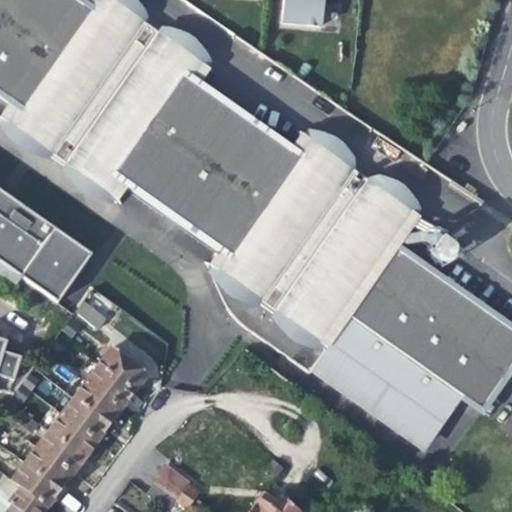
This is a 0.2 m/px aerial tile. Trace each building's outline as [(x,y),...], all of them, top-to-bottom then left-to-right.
[(0,0),(0,68),(22,83),(7,104),(0,114),(0,124),(53,162),(119,207),(128,195),(142,174),(237,235),(221,258),(211,273),(244,296),(231,314),(234,317),(233,318),(243,329),(252,337),(269,349),(315,381),(316,379),(321,372),(435,452),(467,402),(511,334),(511,332),(392,249),(417,213),(299,131),(275,166),(184,102),(207,67),(111,0),(79,0),(66,19),(38,0),(0,0)] [(281,0),(280,25),(319,28),(321,0),(281,0)] [(0,99),(7,104),(22,83),(0,68),(0,99)] [(173,226),(221,258),(237,235),(142,174),(128,195),(173,226)] [(56,303),(91,255),(5,194),(0,190),(0,263),(21,278),(56,303)] [(0,275),(15,286),(21,278),(0,263),(0,275)] [(244,296),(211,273),(215,284),(223,302),(233,318),(234,317),(231,314),(244,296)] [(82,306),(74,316),(96,332),(104,322),(82,306)] [(511,334),(467,402),(473,406),(479,410),(482,412),(488,416),(511,380),(511,334)] [(0,340),(0,392),(9,395),(20,359),(14,357),(3,353),(6,342),(0,340)] [(108,351),(96,366),(131,393),(132,390),(139,381),(143,377),(108,351)] [(126,399),(131,393),(96,366),(83,383),(118,409),(120,407),(126,399)] [(321,372),(316,379),(430,458),(435,452),(321,372)] [(112,418),(118,409),(83,383),(72,399),(106,425),(112,418)] [(100,433),(106,425),(72,399),(59,416),(93,443),(95,440),(100,433)] [(88,450),(93,443),(59,416),(47,433),(81,458),(88,450)] [(76,465),(81,458),(47,433),(35,448),(70,473),(76,465)] [(35,448),(22,465),(57,491),(64,481),(70,473),(35,448)] [(10,481),(18,488),(44,507),(51,498),(57,491),(22,465),(10,481)] [(155,476),(177,493),(184,483),(162,466),(155,476)] [(192,477),(184,487),(194,494),(201,484),(192,477)] [(168,509),(173,502),(175,498),(153,482),(144,492),(168,509)] [(188,501),(194,494),(184,487),(178,494),(188,501)] [(8,507),(4,511),(40,511),(44,507),(18,488),(5,505),(8,507)] [(182,509),(188,501),(178,494),(175,498),(173,502),(182,509)] [(248,511),(247,511),(296,511),(297,511),(279,498),(275,504),(261,494),(248,511)]
